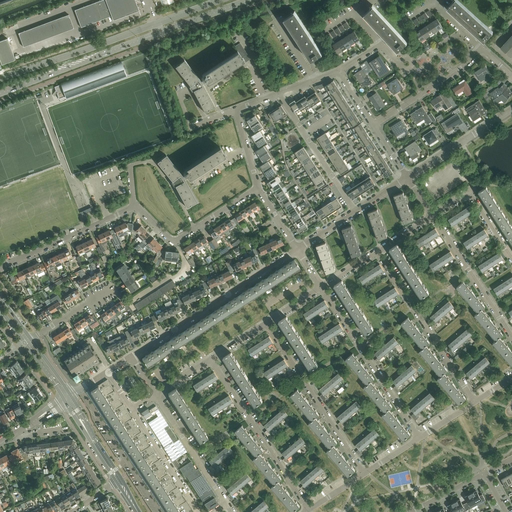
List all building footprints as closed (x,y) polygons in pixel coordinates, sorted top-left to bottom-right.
[(135,0),(102,0),(75,10),(81,27),(112,16),(113,20),(139,11),(135,0)] [(493,32),(489,29),(457,0),(454,0),(448,7),(478,35),(477,36),(481,39),(481,38),(485,41),(493,32)] [(407,43),(404,39),(377,9),(374,6),(365,14),(393,44),(392,45),(395,48),(396,48),(399,51),(407,43)] [(323,54),(320,50),(295,12),(286,19),(308,53),(307,54),(310,58),(311,57),(313,60),(323,54)] [(69,15),(19,33),(24,47),(74,28),(69,15)] [(437,19),(433,22),(438,31),(443,28),(437,19)] [(433,22),(429,25),(434,33),(438,31),(433,22)] [(434,33),(429,25),(424,28),(430,36),(434,33)] [(424,28),(420,30),(426,39),(430,36),(424,28)] [(421,42),(426,39),(420,30),(416,33),(421,42)] [(355,31),(350,34),(356,43),(360,40),(355,31)] [(351,46),(356,43),(350,34),(346,37),(351,46)] [(351,46),(346,37),(341,40),(347,49),(351,46)] [(511,37),(506,44),(503,48),(511,55),(511,54),(511,37)] [(16,60),(15,59),(8,38),(0,41),(0,59),(2,65),(16,60)] [(343,52),(347,49),(341,40),(337,43),(343,52)] [(338,54),(343,52),(337,43),(333,46),(338,54)] [(183,61),(175,67),(176,67),(180,73),(180,74),(181,73),(185,80),(186,79),(190,86),(189,87),(192,91),(193,91),(198,98),(197,98),(201,105),(205,112),(204,112),(205,112),(214,107),(202,86),(201,84),(204,82),(205,83),(206,83),(207,84),(210,82),(210,83),(210,82),(216,78),(217,78),(223,74),(224,74),(223,73),(230,69),(230,70),(230,69),(237,65),(243,61),(244,61),(243,60),(242,57),(240,55),(238,52),(204,74),(205,75),(201,77),(202,80),(199,82),(198,80),(183,61)] [(380,58),(370,64),(379,77),(388,71),(380,58)] [(54,87),(59,99),(66,96),(67,97),(67,96),(68,98),(67,98),(92,89),(91,89),(91,88),(91,86),(100,82),(101,84),(101,85),(125,76),(125,75),(126,75),(120,61),(60,83),(61,84),(54,87)] [(367,66),(354,75),(359,83),(361,82),(362,84),(361,84),(364,88),(369,85),(372,83),(368,76),(367,77),(365,74),(370,71),(367,66)] [(485,66),(475,73),(480,82),(491,75),(485,66)] [(397,78),(387,84),(394,95),(403,89),(397,78)] [(460,85),(453,89),(456,95),(463,90),(467,96),(473,92),(464,79),(459,83),(460,85)] [(325,87),(328,91),(337,85),(334,81),(331,82),(330,81),(318,86),(320,89),(320,90),(325,87)] [(495,90),(489,94),(494,101),(500,97),(499,96),(502,95),(507,100),(511,94),(511,92),(508,88),(504,84),(499,89),(498,87),(495,90)] [(328,91),(331,96),(340,90),(337,85),(328,91)] [(331,96),(334,100),(343,95),(340,90),(331,96)] [(315,92),(311,95),(316,104),(321,101),(315,92)] [(376,93),(369,98),(378,111),(385,106),(376,93)] [(437,97),(431,101),(435,109),(442,104),(445,110),(451,106),(443,93),(437,97)] [(305,96),(312,107),(316,104),(311,95),(306,98),(305,96)] [(345,99),(343,95),(334,100),(337,105),(345,99)] [(305,96),(300,99),(306,108),(310,105),(311,107),(312,107),(305,96)] [(295,100),(301,111),(306,108),(300,99),(296,102),(295,100)] [(348,104),(345,99),(337,105),(340,109),(348,104)] [(301,111),(295,100),(290,103),(297,114),(301,111)] [(475,103),(466,109),(467,108),(469,111),(468,112),(473,120),(480,116),(481,117),(487,113),(479,100),(475,103)] [(340,109),(343,114),(351,108),(348,104),(340,109)] [(275,109),(281,119),(288,115),(282,105),(275,109)] [(410,115),(416,124),(421,120),(422,121),(425,119),(428,124),(427,124),(427,125),(432,122),(422,107),(410,115)] [(354,113),(351,108),(343,114),(346,118),(354,113)] [(275,123),(281,119),(275,109),(269,113),(275,123)] [(247,120),(252,127),(261,121),(255,112),(249,116),(251,118),(247,120)] [(357,117),(354,113),(346,118),(349,123),(357,117)] [(457,114),(444,122),(450,131),(454,129),(456,128),(455,128),(463,123),(457,114)] [(357,117),(349,123),(352,128),(360,122),(357,117)] [(407,134),(410,132),(401,120),(391,127),(397,136),(405,131),(407,134)] [(265,127),(261,121),(252,127),(256,133),(261,130),(265,127)] [(352,129),(355,133),(364,128),(361,123),(352,129)] [(355,133),(358,138),(367,132),(364,128),(355,133)] [(436,128),(423,136),(429,145),(438,139),(435,136),(439,133),(436,128)] [(252,136),(256,142),(265,136),(261,130),(256,133),(252,136)] [(358,138),(361,142),(370,137),(367,132),(358,138)] [(320,143),(329,137),(326,133),(317,138),(320,143)] [(270,142),(265,136),(256,142),(260,148),(266,145),(270,142)] [(320,143),(323,148),(332,142),(329,137),(320,143)] [(373,141),(370,137),(361,142),(364,147),(373,141)] [(364,147),(367,151),(376,146),(373,141),(364,147)] [(419,156),(417,154),(421,151),(415,141),(405,148),(411,158),(413,160),(419,156)] [(335,146),(332,142),(323,148),(326,152),(335,146)] [(256,151),(260,157),(270,151),(266,145),(260,148),(256,151)] [(326,152),(329,157),(338,151),(335,146),(326,152)] [(367,151),(370,156),(379,150),(376,146),(367,151)] [(187,207),(186,207),(187,207),(196,202),(184,181),(183,179),(187,177),(188,178),(187,178),(188,180),(189,179),(189,180),(192,178),(192,177),(198,173),(199,174),(199,173),(205,169),(206,169),(205,169),(212,165),(212,164),(219,160),(225,156),(226,156),(222,150),(220,147),(186,170),(187,170),(183,173),(184,175),(181,177),(180,175),(165,156),(157,162),(157,163),(158,162),(162,169),(163,168),(167,175),(168,175),(172,181),(171,182),(174,187),(175,186),(180,193),(179,193),(183,200),(187,207)] [(304,147),(295,153),(298,157),(307,152),(304,147)] [(370,156),(373,160),(382,155),(379,150),(370,156)] [(274,158),(270,151),(260,157),(264,163),(264,164),(270,160),(274,158)] [(329,157),(332,161),(341,156),(338,151),(329,157)] [(298,157),(301,162),(310,156),(307,152),(298,157)] [(373,160),(376,165),(385,159),(382,155),(373,160)] [(310,156),(301,162),(304,166),(313,161),(310,156)] [(332,161),(335,166),(344,160),(341,156),(332,161)] [(376,165),(379,170),(388,164),(385,159),(376,165)] [(274,166),(270,160),(264,164),(264,163),(260,166),(264,172),(274,166)] [(335,166),(338,170),(347,165),(344,160),(335,166)] [(304,166),(307,171),(316,165),(313,161),(304,166)] [(379,170),(382,174),(390,168),(388,164),(379,170)] [(316,165),(307,171),(310,175),(319,170),(316,165)] [(350,169),(347,165),(338,170),(341,175),(350,169)] [(264,172),(268,179),(274,175),(278,173),(274,166),(264,172)] [(394,173),(390,168),(382,174),(385,179),(394,173)] [(310,175),(313,180),(322,174),(319,170),(310,175)] [(322,174),(313,180),(316,185),(324,179),(322,174)] [(267,183),(271,188),(281,181),(278,176),(276,178),(274,175),(268,179),(270,181),(267,183)] [(375,185),(370,176),(365,179),(371,188),(375,185)] [(328,184),(324,179),(316,185),(319,189),(328,184)] [(366,191),(371,188),(365,179),(361,182),(366,191)] [(281,181),(271,188),(274,193),(284,186),(281,181)] [(366,191),(361,182),(356,185),(362,194),(366,191)] [(357,197),(362,194),(356,185),(351,188),(357,197)] [(274,193),(277,198),(286,193),(288,191),(284,186),(274,193)] [(478,192),(487,206),(495,201),(486,187),(478,192)] [(351,188),(347,191),(352,200),(357,197),(351,188)] [(394,196),(399,210),(408,206),(403,192),(394,196)] [(289,198),(286,193),(277,198),(280,203),(289,198)] [(292,203),(289,198),(280,203),(284,208),(292,203)] [(337,198),(332,201),(337,210),(342,206),(337,198)] [(337,210),(332,201),(327,205),(332,213),(337,210)] [(496,220),(504,215),(495,201),(487,206),(496,220)] [(255,202),(249,205),(253,211),(259,208),(255,202)] [(284,208),(287,213),(295,208),(297,207),(294,202),(292,203),(284,208)] [(249,205),(245,208),(249,215),(253,211),(249,205)] [(327,216),(332,213),(327,205),(322,208),(327,216)] [(413,221),(408,206),(399,210),(404,224),(413,221)] [(474,214),(469,206),(464,210),(468,216),(472,214),(473,215),(474,214)] [(297,207),(295,208),(287,213),(290,218),(299,213),(301,212),(297,207)] [(245,208),(240,212),(243,218),(249,215),(245,208)] [(322,220),(327,216),(322,208),(316,211),(322,220)] [(368,212),(370,218),(373,226),(382,223),(377,209),(368,212)] [(469,217),(468,216),(464,210),(459,213),(463,219),(467,217),(468,218),(469,217)] [(239,222),(238,221),(243,218),(240,212),(234,215),(235,217),(233,219),(236,224),(239,222)] [(290,218),(293,223),(302,218),(299,213),(290,218)] [(464,220),(463,219),(459,213),(454,216),(458,223),(462,220),(463,221),(464,220)] [(511,229),(511,226),(504,215),(496,220),(505,234),(511,229)] [(459,224),(458,223),(454,216),(449,220),(453,226),(457,224),(458,225),(459,224)] [(297,228),(305,223),(307,222),(304,217),(302,218),(293,223),(297,228)] [(229,218),(224,222),(228,228),(233,224),(234,226),(237,224),(236,224),(233,219),(231,221),(229,218)] [(120,225),(123,232),(129,230),(129,231),(132,231),(133,226),(133,224),(128,223),(126,224),(125,222),(120,225)] [(228,228),(224,222),(219,225),(223,231),(228,228)] [(308,228),(305,223),(297,228),(300,234),(308,228)] [(387,237),(382,223),(373,226),(378,240),(387,237)] [(123,232),(120,225),(114,228),(115,229),(112,230),(116,238),(119,244),(121,243),(119,238),(125,235),(123,232)] [(138,226),(133,226),(132,231),(135,232),(135,231),(139,235),(145,230),(141,225),(139,227),(138,226)] [(219,225),(214,229),(218,235),(223,231),(219,225)] [(342,229),(347,243),(356,240),(351,226),(342,229)] [(435,228),(429,232),(434,238),(437,236),(438,237),(440,236),(435,228)] [(221,239),(218,235),(214,229),(209,232),(213,239),(211,241),(215,247),(218,246),(216,242),(221,239)] [(109,230),(104,233),(107,240),(113,237),(109,230)] [(149,234),(145,230),(139,235),(144,240),(149,234)] [(484,230),(479,233),(483,239),(487,237),(488,238),(489,237),(484,230)] [(434,238),(429,232),(425,235),(429,241),(432,239),(433,240),(434,239),(434,238)] [(107,240),(104,233),(98,235),(99,237),(96,238),(103,252),(105,251),(103,245),(108,243),(107,240)] [(484,240),(483,239),(479,233),(474,236),(478,243),(482,240),(483,241),(484,240)] [(204,235),(198,239),(204,247),(205,248),(206,247),(206,244),(208,241),(204,235)] [(425,235),(419,238),(424,245),(427,242),(428,243),(429,242),(429,241),(425,235)] [(474,236),(469,239),(473,246),(477,244),(478,245),(479,244),(478,243),(474,236)] [(281,237),(275,240),(278,247),(284,244),(281,237)] [(148,244),(152,248),(158,242),(153,238),(148,244)] [(424,245),(419,238),(414,241),(419,248),(422,246),(423,247),(424,246),(424,245)] [(92,239),(87,242),(90,249),(96,246),(92,239)] [(198,239),(194,242),(197,248),(199,250),(204,247),(198,239)] [(474,247),(473,246),(469,239),(464,243),(468,249),(472,247),(473,248),(474,247)] [(275,240),(269,243),(272,250),(278,247),(275,240)] [(361,254),(356,240),(347,243),(352,257),(361,254)] [(81,244),(84,251),(85,254),(91,251),(90,249),(87,242),(81,244)] [(162,247),(158,242),(152,248),(157,252),(162,247)] [(194,242),(189,245),(192,251),(197,248),(194,242)] [(316,246),(321,260),(331,256),(326,242),(316,246)] [(144,243),(140,247),(138,249),(140,251),(146,245),(144,243)] [(272,250),(269,243),(264,245),(267,252),(272,250)] [(79,254),(84,251),(81,244),(76,247),(79,254)] [(188,254),(192,251),(189,245),(184,249),(188,254)] [(264,245),(256,249),(258,254),(261,253),(261,255),(267,252),(264,245)] [(390,250),(398,263),(406,258),(397,245),(390,250)] [(255,254),(249,257),(252,263),(258,261),(256,256),(258,254),(256,249),(255,248),(253,250),(255,254)] [(69,250),(63,252),(66,260),(72,257),(69,250)] [(450,251),(445,255),(449,261),(453,259),(454,260),(455,259),(450,251)] [(63,252),(58,255),(61,262),(66,260),(63,252)] [(499,253),(494,256),(498,262),(502,260),(503,261),(504,260),(499,253)] [(58,255),(52,258),(55,265),(56,267),(62,265),(61,262),(58,255)] [(450,262),(449,261),(445,255),(440,258),(444,265),(447,262),(448,263),(450,262)] [(336,271),(331,256),(321,260),(326,274),(336,271)] [(498,262),(494,256),(489,259),(493,266),(497,263),(498,264),(499,263),(498,262)] [(252,263),(249,257),(244,259),(247,266),(252,263)] [(50,267),(55,265),(52,258),(46,260),(47,261),(44,263),(48,272),(52,271),(50,267)] [(192,258),(188,260),(192,267),(196,264),(192,258)] [(398,263),(405,274),(413,269),(406,258),(398,263)] [(440,258),(435,261),(439,268),(442,266),(443,267),(444,266),(444,265),(440,258)] [(241,269),(247,266),(244,259),(238,262),(241,269)] [(489,259),(484,263),(488,269),(492,267),(492,268),(494,267),(493,266),(489,259)] [(294,260),(280,269),(285,277),(299,268),(294,260)] [(439,269),(439,268),(435,261),(429,265),(434,271),(437,269),(438,270),(439,269)] [(94,270),(95,273),(98,279),(104,276),(100,268),(99,268),(99,269),(97,270),(92,262),(90,263),(92,267),(94,270)] [(238,262),(230,266),(232,271),(235,270),(236,271),(241,269),(238,262)] [(39,263),(33,265),(37,272),(37,274),(44,271),(45,273),(47,272),(43,264),(40,265),(39,263)] [(229,271),(224,273),(227,280),(232,277),(230,272),(232,271),(230,266),(229,263),(226,265),(229,271)] [(489,270),(488,269),(484,263),(479,266),(483,272),(487,270),(488,271),(489,270)] [(380,264),(374,268),(379,274),(382,272),(383,273),(384,272),(380,264)] [(31,275),(37,272),(33,265),(28,268),(31,275)] [(117,269),(121,275),(127,270),(124,265),(117,269)] [(28,268),(22,270),(26,277),(31,275),(28,268)] [(379,275),(379,274),(374,268),(369,271),(373,277),(377,275),(378,276),(379,275)] [(82,269),(80,270),(88,285),(93,282),(90,276),(89,274),(86,276),(82,269)] [(280,269),(267,278),(272,286),(285,277),(280,269)] [(405,274),(413,286),(421,281),(413,269),(405,274)] [(26,277),(22,270),(16,273),(18,275),(15,277),(17,281),(26,277)] [(82,288),(88,285),(80,270),(78,271),(82,278),(78,280),(74,282),(77,288),(80,286),(82,288)] [(131,276),(127,270),(121,275),(124,280),(131,276)] [(369,271),(364,274),(368,281),(372,278),(373,279),(374,278),(373,277),(369,271)] [(90,276),(93,282),(98,279),(95,273),(90,276)] [(221,283),(227,280),(224,273),(218,276),(221,283)] [(369,282),(368,281),(364,274),(359,278),(363,284),(367,282),(368,283),(369,282)] [(131,276),(124,280),(128,286),(135,281),(131,276)] [(221,283),(218,276),(212,279),(216,285),(221,283)] [(272,286),(267,278),(253,287),(258,295),(272,286)] [(207,281),(205,282),(207,288),(210,287),(210,288),(216,285),(212,279),(207,281)] [(138,287),(135,281),(128,286),(132,291),(138,287)] [(334,286),(343,299),(350,294),(342,281),(334,286)] [(429,293),(421,281),(413,286),(421,298),(429,293)] [(204,288),(198,290),(201,297),(207,294),(205,289),(207,288),(205,282),(202,284),(204,288)] [(456,288),(467,300),(474,294),(464,282),(456,288)] [(504,282),(499,286),(503,292),(507,290),(507,291),(509,290),(508,289),(504,282)] [(504,293),(503,292),(499,286),(494,289),(498,295),(502,293),(503,294),(504,293)] [(244,304),(258,295),(253,287),(239,296),(244,304)] [(395,287),(390,291),(394,297),(397,295),(398,296),(400,295),(395,287)] [(78,296),(80,294),(77,290),(75,291),(74,291),(69,294),(73,300),(78,296)] [(198,290),(193,293),(196,299),(201,297),(198,290)] [(390,291),(384,294),(388,301),(392,298),(393,299),(394,298),(394,297),(390,291)] [(51,301),(53,304),(57,310),(62,306),(57,299),(60,297),(57,293),(54,294),(57,298),(51,301)] [(196,299),(193,293),(187,295),(190,302),(196,299)] [(64,298),(67,303),(68,303),(73,300),(69,294),(64,297),(64,298)] [(343,299),(350,310),(358,305),(350,294),(343,299)] [(389,302),(388,301),(384,294),(379,298),(383,304),(387,302),(388,303),(389,302)] [(474,294),(467,300),(478,313),(482,309),(485,307),(474,294)] [(181,304),(184,303),(185,305),(190,302),(187,295),(179,299),(181,304)] [(230,313),(244,304),(239,296),(225,305),(230,313)] [(384,305),(383,304),(379,298),(374,301),(378,307),(382,305),(383,306),(384,305)] [(28,299),(22,303),(27,310),(33,307),(28,299)] [(179,305),(181,304),(179,299),(176,300),(178,304),(173,307),(176,313),(181,310),(179,305)] [(328,309),(329,308),(324,300),(319,304),(323,310),(327,308),(328,309)] [(120,301),(115,305),(121,313),(125,310),(123,307),(124,307),(123,305),(120,301)] [(449,301),(444,305),(449,311),(453,308),(454,309),(455,308),(449,301)] [(42,308),(43,310),(47,316),(52,313),(48,307),(47,304),(43,307),(41,304),(40,305),(42,308)] [(57,310),(53,304),(48,307),(52,313),(57,310)] [(176,313),(173,307),(171,304),(166,307),(167,309),(170,316),(176,313)] [(319,304),(314,307),(318,313),(322,311),(323,312),(324,311),(323,310),(319,304)] [(121,313),(115,305),(110,308),(115,314),(117,317),(122,314),(121,313)] [(230,313),(225,305),(211,314),(216,322),(230,313)] [(350,310),(358,322),(366,317),(358,305),(350,310)] [(444,305),(440,309),(445,315),(448,312),(449,313),(450,312),(449,311),(444,305)] [(318,313),(314,307),(309,310),(313,317),(317,314),(318,315),(319,314),(318,313)] [(43,310),(42,308),(40,309),(37,311),(39,315),(38,316),(40,319),(41,318),(42,319),(47,316),(43,310)] [(110,308),(106,312),(110,317),(115,314),(110,308)] [(165,318),(170,316),(167,309),(161,312),(165,318)] [(445,315),(440,309),(435,313),(440,319),(443,316),(444,317),(445,316),(445,315)] [(492,322),(482,309),(478,313),(477,314),(474,316),(485,328),(492,322)] [(314,318),(313,317),(309,310),(304,314),(308,320),(312,318),(313,319),(314,318)] [(111,319),(110,317),(106,312),(100,315),(102,317),(100,319),(103,324),(106,322),(106,323),(111,319)] [(156,321),(158,320),(159,321),(165,318),(161,312),(156,315),(155,314),(153,315),(154,316),(156,321)] [(441,320),(440,319),(435,313),(430,317),(434,322),(435,323),(439,320),(440,321),(441,320)] [(84,318),(88,324),(89,326),(97,321),(94,316),(91,318),(89,314),(84,318)] [(203,331),(216,322),(211,314),(197,323),(203,331)] [(147,323),(150,330),(156,327),(153,322),(156,321),(154,316),(151,317),(153,321),(147,323)] [(279,322),(287,335),(295,330),(287,317),(279,322)] [(374,329),(366,317),(358,322),(366,335),(374,329)] [(419,330),(416,326),(408,317),(401,324),(412,336),(419,330)] [(88,324),(84,318),(79,321),(83,327),(88,324)] [(84,329),(83,327),(79,321),(74,324),(76,327),(74,329),(76,333),(79,332),(79,333),(84,329)] [(503,334),(492,322),(485,328),(496,341),(500,337),(503,334)] [(145,333),(150,330),(147,323),(142,326),(145,333)] [(203,331),(197,323),(184,332),(189,340),(203,331)] [(343,332),(344,331),(339,324),(334,327),(339,333),(342,331),(343,332)] [(142,326),(136,329),(139,335),(145,333),(142,326)] [(63,331),(67,337),(72,334),(76,340),(78,339),(75,334),(73,329),(70,331),(68,327),(63,331)] [(339,334),(339,333),(334,327),(329,330),(333,337),(337,334),(338,335),(339,334)] [(130,330),(127,331),(130,337),(133,336),(134,338),(139,335),(136,329),(131,331),(130,330)] [(467,329),(462,333),(467,339),(471,336),(472,337),(473,336),(467,329)] [(303,341),(295,330),(287,335),(295,346),(303,341)] [(329,330),(324,334),(328,340),(332,338),(333,339),(334,338),(333,337),(329,330)] [(412,336),(423,349),(426,345),(430,342),(419,330),(412,336)] [(63,331),(58,334),(62,340),(67,337),(63,331)] [(127,337),(121,340),(125,347),(130,344),(128,338),(130,337),(127,331),(125,332),(127,337)] [(184,332),(170,341),(175,349),(189,340),(184,332)] [(462,333),(458,337),(463,343),(466,340),(467,341),(468,340),(467,339),(462,333)] [(57,343),(62,340),(58,334),(53,337),(57,343)] [(329,341),(328,340),(324,334),(319,337),(323,343),(327,341),(328,342),(329,341)] [(269,336),(264,339),(268,346),(272,344),(273,345),(274,344),(269,336)] [(393,337),(389,341),(394,347),(397,344),(398,345),(399,344),(393,337)] [(463,343),(458,337),(453,341),(458,347),(461,344),(462,345),(464,344),(463,343)] [(492,343),(503,356),(510,350),(500,337),(496,341),(492,343)] [(264,339),(259,343),(263,349),(267,347),(267,348),(269,347),(268,346),(264,339)] [(119,349),(125,347),(121,340),(116,343),(119,349)] [(175,349),(170,341),(156,350),(161,358),(175,349)] [(302,358),(310,353),(303,341),(295,346),(302,358)] [(395,348),(394,347),(389,341),(384,345),(389,351),(393,348),(394,349),(395,348)] [(459,348),(458,347),(453,341),(448,345),(452,350),(453,351),(457,348),(458,349),(459,348)] [(64,360),(68,366),(65,367),(68,372),(71,370),(73,375),(76,380),(80,377),(78,374),(93,364),(95,366),(99,363),(98,361),(99,360),(88,344),(88,345),(86,342),(82,345),(83,347),(64,360)] [(116,343),(110,345),(113,352),(119,349),(116,343)] [(259,343),(254,346),(258,353),(261,350),(262,351),(263,350),(263,349),(259,343)] [(108,354),(113,352),(110,345),(105,348),(108,354)] [(389,351),(384,345),(380,349),(385,355),(388,352),(389,353),(390,352),(389,351)] [(437,358),(426,345),(423,349),(419,352),(430,364),(437,358)] [(258,354),(258,353),(254,346),(248,350),(252,356),(256,354),(257,355),(258,354)] [(53,352),(56,357),(63,352),(60,348),(53,352)] [(379,358),(380,359),(383,356),(384,357),(385,356),(385,355),(380,349),(375,353),(379,358)] [(147,367),(161,358),(156,350),(142,359),(147,367)] [(511,351),(510,350),(503,356),(511,365),(511,366),(511,351)] [(223,358),(232,371),(240,366),(231,353),(223,358)] [(318,365),(310,353),(302,358),(310,371),(318,365)] [(346,359),(357,372),(364,366),(353,353),(346,359)] [(485,357),(480,361),(485,367),(489,364),(490,365),(491,364),(485,357)] [(448,370),(437,358),(430,364),(440,377),(444,373),(448,370)] [(284,359),(279,363),(283,369),(287,367),(288,368),(289,367),(284,359)] [(11,369),(13,372),(21,366),(19,363),(18,363),(17,361),(8,367),(10,369),(11,369)] [(480,361),(476,365),(481,371),(484,368),(485,369),(486,368),(485,367),(480,361)] [(284,370),(283,369),(279,363),(274,366),(278,373),(282,370),(283,371),(284,370)] [(412,365),(407,369),(412,375),(415,372),(416,373),(417,372),(412,365)] [(481,371),(476,365),(471,369),(476,375),(479,372),(481,373),(482,372),(481,371)] [(21,366),(13,372),(12,372),(16,377),(24,371),(23,369),(21,366)] [(239,382),(247,377),(240,366),(232,371),(239,382)] [(274,366),(269,370),(273,376),(276,374),(277,375),(279,374),(278,373),(274,366)] [(374,379),(364,366),(357,372),(367,385),(371,381),(374,379)] [(413,376),(412,375),(407,369),(403,373),(407,379),(411,376),(412,377),(413,376)] [(477,376),(476,375),(471,369),(466,373),(470,377),(471,378),(471,379),(475,376),(476,377),(477,376)] [(273,377),(273,376),(269,370),(263,373),(267,379),(271,377),(272,378),(273,377)] [(214,372),(209,376),(213,382),(216,380),(217,381),(219,380),(214,372)] [(338,373),(334,377),(339,383),(342,380),(343,381),(344,380),(338,373)] [(407,379),(403,373),(398,377),(403,383),(406,380),(407,381),(408,380),(407,379)] [(437,379),(448,392),(455,386),(444,373),(440,377),(437,379)] [(20,382),(22,385),(30,379),(28,376),(26,374),(18,380),(19,382),(20,382)] [(213,383),(213,382),(209,376),(204,379),(208,385),(211,383),(212,384),(213,383)] [(239,382),(247,394),(255,389),(247,377),(239,382)] [(339,384),(339,383),(334,377),(329,381),(334,387),(337,384),(338,385),(339,384)] [(397,386),(397,387),(398,387),(401,384),(403,385),(404,384),(403,383),(398,377),(393,381),(397,386)] [(33,382),(30,379),(22,385),(24,387),(23,388),(25,390),(33,384),(32,382),(33,382)] [(91,392),(100,405),(117,394),(114,390),(114,391),(110,385),(110,384),(107,379),(95,387),(96,388),(91,392)] [(208,386),(208,385),(204,379),(198,382),(203,389),(206,386),(207,387),(208,386)] [(128,393),(134,389),(129,381),(123,385),(128,393)] [(335,388),(334,387),(329,381),(324,385),(329,391),(333,388),(334,389),(335,388)] [(382,394),(371,381),(367,385),(364,387),(375,400),(382,394)] [(203,390),(203,389),(198,382),(193,386),(197,392),(201,390),(202,391),(203,390)] [(320,389),(323,394),(324,395),(325,395),(328,392),(329,393),(330,392),(329,391),(324,385),(320,389)] [(466,398),(455,386),(448,392),(455,400),(459,404),(466,398)] [(32,397),(40,391),(38,388),(37,389),(36,387),(27,393),(29,395),(32,397)] [(177,407),(184,402),(176,389),(168,394),(177,407)] [(263,401),(255,389),(247,394),(255,406),(263,401)] [(290,396),(301,408),(308,402),(298,389),(290,396)] [(40,391),(32,397),(34,400),(33,401),(34,403),(43,397),(41,395),(42,395),(40,391)] [(430,393),(425,397),(430,403),(433,400),(435,401),(436,400),(430,393)] [(100,405),(108,419),(126,408),(123,404),(122,404),(119,398),(117,394),(100,405)] [(393,407),(382,394),(375,400),(386,413),(389,409),(393,407)] [(229,395),(223,399),(228,405),(231,403),(232,404),(234,403),(229,395)] [(431,404),(430,403),(425,397),(421,401),(426,407),(429,404),(430,405),(431,404)] [(228,406),(228,405),(223,399),(218,402),(223,408),(226,406),(227,407),(228,406)] [(20,401),(18,402),(18,403),(18,404),(16,405),(17,406),(13,408),(15,412),(17,415),(23,412),(21,409),(23,407),(20,401)] [(356,401),(352,405),(357,411),(360,408),(361,409),(362,408),(356,401)] [(426,408),(426,407),(421,401),(416,405),(421,411),(424,408),(425,409),(426,408)] [(177,407),(184,418),(192,413),(184,402),(177,407)] [(223,409),(223,408),(218,402),(213,405),(217,412),(221,409),(222,410),(223,409)] [(308,402),(301,408),(312,421),(316,417),(319,414),(308,402)] [(5,409),(7,412),(11,420),(16,417),(14,413),(15,412),(13,408),(11,403),(9,404),(11,409),(10,409),(9,408),(5,409)] [(218,413),(217,412),(213,405),(208,409),(212,415),(216,413),(217,414),(218,413)] [(358,412),(357,411),(352,405),(347,409),(352,415),(356,412),(357,413),(358,412)] [(415,413),(416,414),(416,415),(420,412),(421,413),(422,412),(421,411),(416,405),(411,409),(415,413)] [(156,406),(149,410),(152,414),(145,418),(164,447),(163,447),(172,461),(187,452),(179,439),(178,440),(156,406)] [(128,412),(126,408),(108,419),(117,433),(135,422),(132,418),(131,418),(128,412)] [(152,414),(149,410),(148,408),(141,413),(145,418),(152,414)] [(283,409),(278,413),(283,419),(286,416),(288,417),(289,416),(283,409)] [(353,416),(352,415),(347,409),(343,413),(348,419),(351,416),(352,417),(353,416)] [(400,422),(389,409),(386,413),(382,415),(393,428),(400,422)] [(4,411),(0,413),(0,423),(2,423),(3,424),(4,424),(6,424),(6,423),(9,421),(6,415),(4,411)] [(184,418),(192,430),(200,425),(192,413),(184,418)] [(284,420),(283,419),(278,413),(274,417),(278,423),(282,420),(283,421),(284,420)] [(338,417),(342,422),(342,423),(343,423),(346,420),(347,421),(348,420),(348,419),(343,413),(338,417)] [(279,424),(278,423),(274,417),(269,421),(274,427),(277,424),(278,425),(279,424)] [(316,417),(312,421),(308,423),(319,436),(326,430),(316,417)] [(264,425),(268,430),(269,431),(273,428),(274,429),(275,428),(274,427),(269,421),(264,425)] [(137,426),(135,422),(117,433),(126,447),(144,436),(141,432),(140,432),(137,426)] [(411,434),(400,422),(393,428),(401,437),(404,440),(411,434)] [(192,430),(198,439),(200,443),(208,437),(200,425),(192,430)] [(235,432),(246,444),(253,438),(243,426),(235,432)] [(375,429),(370,433),(375,439),(378,436),(379,437),(380,436),(375,429)] [(326,430),(319,436),(330,448),(334,445),(337,442),(326,430)] [(376,440),(375,439),(370,433),(365,437),(370,443),(374,440),(375,441),(376,440)] [(146,440),(144,436),(126,447),(135,461),(153,449),(150,445),(149,446),(146,440)] [(301,437),(296,441),(301,447),(305,444),(306,445),(307,444),(301,437)] [(371,444),(370,443),(365,437),(361,441),(366,447),(369,444),(370,445),(371,444)] [(264,451),(253,438),(246,444),(257,457),(260,453),(264,451)] [(69,447),(71,450),(77,447),(72,440),(63,441),(64,448),(69,447)] [(302,448),(301,447),(296,441),(292,445),(297,451),(300,448),(301,449),(302,448)] [(356,445),(360,449),(360,450),(361,451),(364,448),(365,449),(366,448),(366,447),(361,441),(356,445)] [(228,445),(223,449),(228,455),(231,452),(232,453),(233,452),(228,445)] [(297,452),(297,451),(292,445),(287,449),(292,455),(295,452),(296,453),(297,452)] [(344,458),(334,445),(330,448),(327,451),(337,464),(344,458)] [(22,447),(28,457),(30,456),(30,457),(34,456),(34,455),(33,446),(22,447)] [(30,456),(28,457),(22,447),(18,450),(17,449),(15,450),(14,450),(13,451),(12,452),(13,454),(9,455),(13,462),(16,461),(17,462),(23,459),(24,461),(29,459),(30,460),(32,459),(30,457),(30,456)] [(77,447),(71,450),(74,455),(80,452),(77,447)] [(155,453),(153,449),(135,461),(144,474),(162,463),(159,459),(158,460),(155,454),(155,453)] [(223,449),(218,453),(223,459),(227,456),(228,457),(229,456),(228,455),(223,449)] [(282,453),(286,457),(287,458),(287,459),(291,456),(292,457),(293,456),(292,455),(287,449),(282,453)] [(80,452),(74,455),(78,461),(84,457),(80,452)] [(224,460),(223,459),(218,453),(214,457),(219,463),(222,460),(223,461),(224,460)] [(253,460),(264,472),(271,466),(260,453),(257,457),(253,460)] [(8,471),(10,470),(8,467),(8,466),(8,465),(10,463),(6,455),(2,457),(4,461),(4,462),(7,469),(8,471)] [(84,457),(78,461),(81,466),(87,462),(84,457)] [(209,461),(213,465),(213,467),(214,467),(217,464),(218,465),(219,464),(219,463),(214,457),(209,461)] [(355,470),(344,458),(337,464),(345,472),(348,476),(355,470)] [(191,461),(187,463),(186,461),(181,464),(183,466),(179,468),(180,470),(185,477),(186,477),(208,509),(208,510),(218,504),(214,497),(216,496),(198,468),(196,470),(194,465),(191,461)] [(87,462),(81,466),(84,471),(90,467),(87,462)] [(144,474),(153,488),(171,477),(168,473),(167,473),(164,468),(164,467),(162,463),(144,474)] [(319,465),(314,469),(319,475),(322,472),(324,473),(325,472),(319,465)] [(282,478),(271,466),(264,472),(275,484),(278,481),(282,478)] [(90,467),(84,471),(88,476),(94,472),(90,467)] [(320,476),(319,475),(314,469),(310,473),(315,479),(318,476),(319,477),(320,476)] [(91,481),(97,477),(94,472),(88,476),(91,481)] [(246,473),(241,477),(246,483),(249,480),(250,481),(251,480),(246,473)] [(310,473),(305,477),(310,483),(313,480),(314,481),(315,480),(315,479),(310,473)] [(97,477),(91,481),(94,486),(100,483),(97,477)] [(173,481),(171,477),(153,488),(162,502),(180,491),(177,487),(176,487),(173,481)] [(247,484),(246,483),(241,477),(236,481),(241,487),(245,484),(246,485),(247,484)] [(311,484),(310,483),(305,477),(300,481),(304,485),(305,486),(305,487),(309,484),(310,485),(311,484)] [(510,485),(505,477),(501,479),(505,488),(510,485)] [(236,481),(232,485),(237,491),(240,488),(241,489),(242,488),(241,487),(236,481)] [(271,487),(282,500),(289,494),(278,481),(275,484),(271,487)] [(237,492),(237,491),(232,485),(227,489),(231,493),(231,494),(232,495),(235,492),(236,493),(237,492)] [(77,489),(71,493),(75,499),(81,495),(80,495),(77,490),(77,489)] [(182,495),(180,491),(162,502),(168,511),(177,511),(188,505),(186,501),(185,501),(182,495)] [(486,501),(482,494),(479,496),(476,491),(471,494),(477,505),(486,501)] [(71,493),(67,496),(70,502),(75,499),(71,493)] [(471,494),(470,494),(470,493),(468,494),(469,495),(466,496),(469,502),(466,503),(469,509),(477,505),(471,494)] [(293,511),(300,506),(289,494),(282,500),(290,509),(292,511),(293,511)] [(47,497),(49,502),(54,511),(55,511),(56,511),(58,510),(54,500),(51,501),(49,496),(47,497)] [(67,496),(62,499),(65,505),(70,502),(67,496)] [(100,502),(103,508),(111,504),(107,498),(100,502)] [(60,508),(65,505),(62,499),(56,502),(60,508)] [(463,505),(460,500),(457,501),(457,500),(455,501),(455,502),(459,511),(464,511),(469,509),(466,503),(463,505)] [(40,502),(44,511),(48,511),(46,506),(44,507),(42,501),(40,502)] [(269,507),(264,501),(259,505),(264,511),(267,508),(268,509),(269,507)] [(449,511),(459,511),(455,502),(449,505),(452,510),(449,511)]
